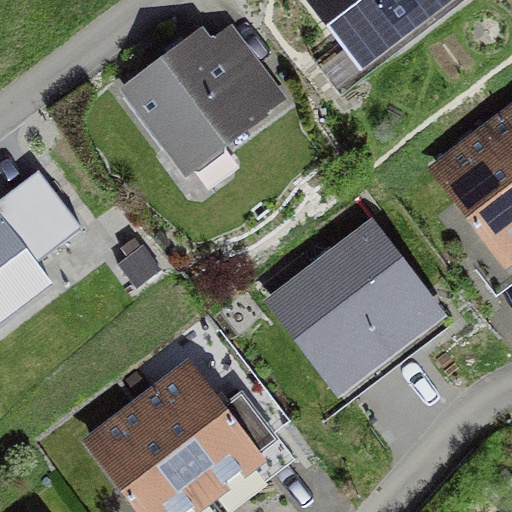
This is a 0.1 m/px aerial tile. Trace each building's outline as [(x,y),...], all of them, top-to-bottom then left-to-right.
[(440,0),(313,0),(360,61),(440,0)] [(200,56),(129,109),(181,179),(279,106),(236,48),(209,68),(200,56)] [(511,132),(493,147),(511,172),(511,132)] [(500,266),(511,256),(511,172),(493,147),(440,186),(500,266)] [(0,215),(0,320),(51,282),(37,263),(83,228),(39,170),(0,199),(0,213),(1,215),(0,215)] [(389,348),(435,313),(372,230),(276,303),(322,363),(372,325),(389,348)] [(141,424),(200,506),(252,469),(192,387),(141,424)] [(192,511),(200,506),(141,424),(90,461),(127,511),(192,511)] [(511,511),(511,481),(504,473),(478,498),(491,511),(511,511)]
